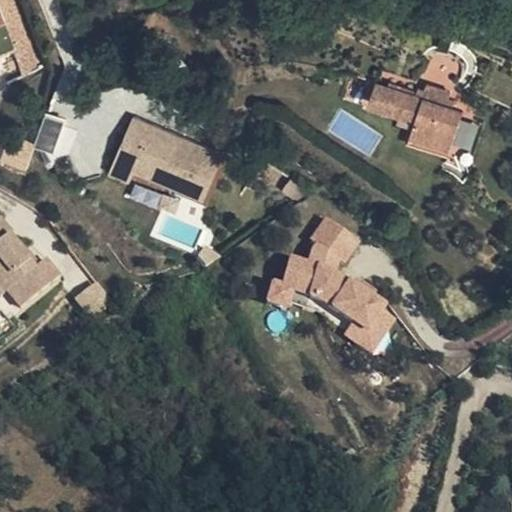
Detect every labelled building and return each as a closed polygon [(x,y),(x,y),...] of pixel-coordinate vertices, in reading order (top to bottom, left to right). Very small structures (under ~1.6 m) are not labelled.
[(12,41),(21,75),(38,70),(29,36),(12,41)] [(431,53),(425,78),(453,85),(459,60),(431,53)] [(453,143),(463,114),(464,110),(454,107),(456,99),(450,97),(447,104),(432,99),(435,91),(427,89),(426,93),(396,82),(394,86),(379,81),(371,105),(416,120),(412,133),(452,146),(453,143)] [(447,104),(450,97),(435,91),(432,99),(447,104)] [(477,119),(463,114),(453,143),(468,147),(477,119)] [(43,115),(34,149),(53,154),(62,120),(43,115)] [(224,158),(131,119),(106,176),(128,185),(133,174),(204,204),(224,158)] [(275,134),(277,125),(260,122),(259,131),(275,134)] [(345,243),(355,232),(329,213),(321,222),(345,243)] [(0,298),(2,297),(17,314),(56,281),(43,265),(36,272),(7,237),(13,233),(0,218),(0,298)]
